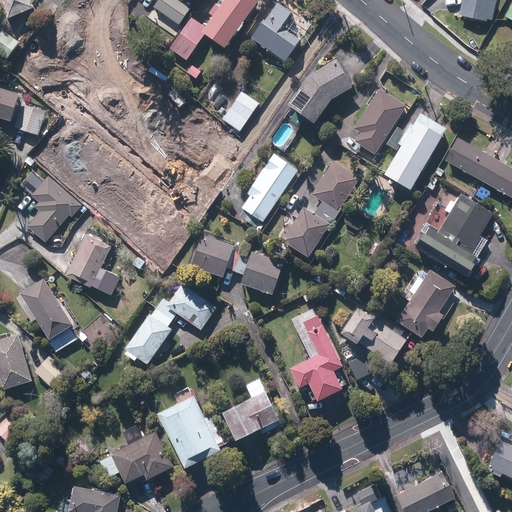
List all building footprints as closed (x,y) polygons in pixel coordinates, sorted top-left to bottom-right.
[(0,0),(0,4),(8,22),(33,11),(28,0),(0,0)] [(190,10),(176,0),(159,0),(153,9),(178,26),(190,10)] [(212,19),(204,29),(191,20),(169,51),(185,62),(203,37),(223,52),(258,2),(254,0),(225,0),(218,11),(214,8),(208,17),(212,19)] [(461,0),(458,18),(485,23),(485,21),(490,22),(494,1),(490,0),(461,0)] [(67,49),(60,58),(78,71),(85,62),(88,64),(117,26),(84,1),(73,17),(83,25),(66,47),(67,49)] [(262,22),(249,41),(283,63),(307,28),(276,7),(265,24),(262,22)] [(0,35),(0,56),(6,61),(19,43),(3,31),(0,35)] [(200,71),(190,64),(184,72),(195,79),(200,71)] [(312,128),(329,103),(350,91),(334,64),(307,79),(285,109),(312,128)] [(354,143),(374,156),(405,108),(379,91),(353,131),(359,135),(354,143)] [(0,92),(0,121),(9,124),(18,98),(0,92)] [(239,133),(258,105),(242,94),(223,122),(239,133)] [(44,113),(21,107),(15,129),(38,135),(44,113)] [(382,178),(408,193),(444,133),(418,118),(382,178)] [(223,163),(186,139),(156,178),(178,192),(177,194),(205,213),(233,173),(221,165),(223,163)] [(511,171),(456,140),(443,162),(511,200),(511,171)] [(298,170),(272,154),(246,194),(249,197),(241,210),(262,224),(298,170)] [(281,242),(307,259),(326,230),(327,231),(341,209),(340,209),(359,180),(332,163),(311,197),(321,203),(313,216),(303,209),(281,242)] [(40,213),(27,228),(45,244),(69,216),(71,218),(80,208),(48,179),(31,197),(39,204),(35,208),(40,213)] [(421,236),(414,248),(465,278),(486,242),(478,237),(491,215),(460,197),(437,235),(427,229),(422,237),(421,236)] [(193,226),(184,219),(177,230),(186,236),(193,226)] [(75,255),(85,234),(70,227),(60,248),(75,255)] [(100,270),(111,248),(86,236),(65,278),(90,290),(91,288),(110,298),(119,280),(100,270)] [(201,237),(190,269),(222,280),(225,270),(242,276),(239,286),(271,296),(282,264),(251,254),(249,259),(231,252),(233,248),(201,237)] [(436,315),(454,288),(429,272),(395,324),(420,340),(427,330),(431,332),(440,318),(436,315)] [(42,283),(20,297),(48,342),(71,328),(42,283)] [(169,303),(164,299),(151,317),(149,316),(124,351),(146,367),(171,331),(167,328),(176,316),(200,332),(216,309),(182,285),(169,303)] [(359,313),(356,311),(339,336),(354,346),(356,343),(389,365),(405,342),(360,312),(359,313)] [(341,369),(316,317),(302,323),(309,338),(300,342),(310,362),(289,372),(298,389),(307,385),(315,402),(340,390),(331,373),(341,369)] [(204,345),(183,333),(177,344),(198,356),(204,345)] [(31,383),(17,336),(0,341),(0,387),(1,391),(31,383)] [(364,355),(346,363),(355,381),(372,372),(364,355)] [(220,415),(234,443),(277,422),(264,394),(220,415)] [(192,399),(156,417),(183,471),(219,453),(192,399)] [(20,427),(10,416),(0,424),(0,435),(5,441),(20,427)] [(154,434),(109,456),(124,486),(142,476),(145,481),(172,468),(154,434)] [(511,447),(499,441),(486,467),(511,480),(511,447)] [(393,497),(400,511),(425,511),(451,499),(439,474),(393,497)] [(379,495),(374,483),(355,493),(360,504),(369,500),(370,503),(381,498),(379,495)] [(72,488),(67,511),(115,511),(118,497),(72,488)] [(451,508),(446,511),(461,511),(455,501),(449,504),(451,508)] [(371,511),(367,503),(349,511),(371,511)]
